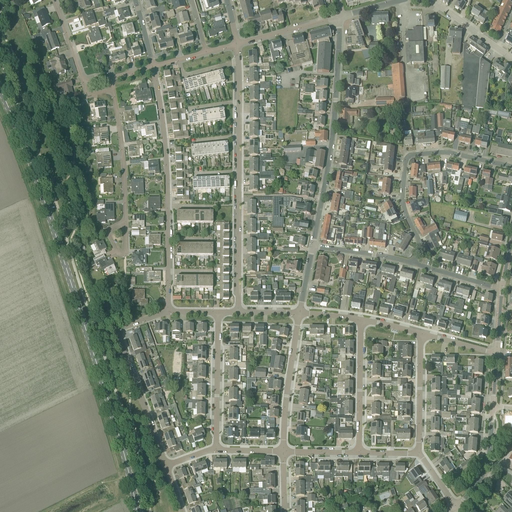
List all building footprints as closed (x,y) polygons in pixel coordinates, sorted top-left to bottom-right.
[(79,0),(77,1),(80,10),(91,7),(88,0),(79,0)] [(169,4),(175,3),(177,10),(185,7),(182,0),(175,0),(174,0),(173,0),(168,0),(169,4)] [(218,6),(216,0),(202,0),(205,10),(218,6)] [(465,6),(468,8),(470,2),(467,0),(459,0),(455,7),(461,11),(465,6)] [(504,0),(490,30),(499,34),(511,6),(511,3),(504,0)] [(154,5),(155,5),(155,1),(153,2),(145,4),(147,11),(151,9),(152,13),(165,9),(164,6),(155,8),(154,5)] [(318,9),(319,12),(327,10),(325,5),(323,5),(322,2),(324,2),(313,5),(312,5),(314,10),(318,9)] [(250,6),(252,5),(252,3),(250,3),(240,6),(238,6),(238,8),(241,8),(242,11),(251,9),(250,6)] [(473,11),(471,14),(478,18),(477,20),(483,25),(487,18),(486,17),(488,13),(484,10),(483,12),(475,7),(473,11)] [(124,21),(124,19),(130,17),(127,8),(121,10),(121,9),(117,10),(119,17),(117,18),(119,22),(124,21)] [(242,13),(243,16),(252,14),(251,11),(253,10),(253,8),(251,9),(242,11),(239,12),(240,14),(242,13)] [(493,17),(497,11),(493,8),(489,14),(493,17)] [(160,18),(158,18),(157,15),(166,12),(165,9),(152,13),(153,16),(149,17),(151,24),(158,21),(161,21),(160,18)] [(46,16),(47,16),(45,11),(41,13),(39,10),(32,13),(34,18),(38,17),(42,28),(50,24),(49,24),(46,16)] [(279,14),(276,14),(278,24),(284,23),(282,18),(285,17),(283,10),(278,11),(279,14)] [(96,24),(92,11),(81,14),(86,27),(96,24)] [(271,11),(269,12),(272,23),(276,22),(276,25),(278,24),(276,14),(275,13),(272,14),(271,11)] [(264,13),(266,22),(270,21),(270,24),(272,23),(269,12),(264,13)] [(179,15),(181,24),(189,22),(186,13),(179,15)] [(388,14),(372,14),(372,25),(379,24),(379,23),(388,23),(388,14)] [(256,19),(247,21),(249,27),(258,25),(258,27),(262,26),(259,16),(256,17),(256,19)] [(425,19),(425,28),(425,29),(429,28),(429,37),(434,37),(433,28),(435,28),(434,20),(433,20),(433,19),(429,19),(428,18),(426,18),(425,19)] [(151,24),(153,30),(160,28),(158,21),(151,24)] [(213,23),(214,30),(208,31),(210,38),(217,36),(216,34),(219,33),(226,31),(225,27),(225,26),(225,27),(223,21),(213,23)] [(347,34),(347,39),(356,38),(357,40),(359,39),(364,37),(359,22),(350,25),(349,26),(350,29),(347,34)] [(122,26),(124,33),(126,33),(127,36),(135,33),(132,24),(126,25),(122,26)] [(187,32),(188,31),(187,28),(188,28),(187,25),(182,26),(184,33),(187,44),(193,42),(191,35),(188,36),(187,32)] [(102,41),(97,28),(90,30),(91,34),(88,35),(91,44),(102,41)] [(331,46),(331,45),(330,45),(328,39),(331,38),(329,29),(308,34),(310,40),(307,41),(308,47),(312,46),(311,44),(318,42),(319,45),(317,72),(329,73),(329,72),(328,72),(330,46),(331,46)] [(423,41),(423,29),(416,29),(417,32),(414,33),(414,32),(406,32),(406,40),(408,40),(410,65),(424,64),(423,44),(423,41)] [(450,29),(449,38),(447,38),(446,44),(453,45),(452,54),(460,54),(462,31),(450,29)] [(51,35),(50,30),(40,34),(43,40),(46,39),(48,45),(46,45),(49,52),(59,48),(54,34),(51,35)] [(159,39),(160,39),(161,43),(158,43),(160,51),(167,49),(164,38),(162,31),(156,33),(156,36),(158,35),(159,39)] [(187,44),(184,33),(177,35),(180,46),(187,44)] [(295,46),(298,54),(291,56),(292,60),(289,61),(290,68),(301,65),(312,62),(308,47),(307,41),(303,42),(302,36),(298,37),(293,39),(292,39),(294,46),(295,46)] [(165,38),(164,38),(167,49),(173,47),(171,40),(168,41),(167,37),(165,38)] [(369,50),(364,37),(359,39),(357,40),(356,38),(347,39),(347,52),(365,51),(369,50)] [(488,49),(472,37),(472,38),(471,38),(470,39),(470,40),(466,45),(464,44),(464,51),(463,90),(462,107),(464,107),(472,108),(485,109),(490,66),(481,59),(487,51),(487,52),(489,50),(488,49)] [(143,47),(139,48),(137,43),(134,44),(136,50),(132,51),(129,39),(124,40),(126,46),(127,52),(128,52),(129,56),(133,55),(134,58),(141,56),(141,55),(145,53),(143,47)] [(273,51),(270,52),(273,62),(276,61),(275,59),(278,58),(276,51),(282,50),(280,42),(272,44),(273,51)] [(369,44),(370,52),(378,51),(378,43),(369,44)] [(103,46),(104,51),(107,62),(111,61),(112,64),(119,62),(116,51),(110,53),(109,49),(106,50),(105,45),(103,46)] [(122,50),(116,51),(119,62),(125,60),(123,53),(127,52),(126,46),(121,47),(122,50)] [(104,51),(101,52),(101,53),(95,55),(98,67),(105,66),(104,63),(107,62),(104,51)] [(63,57),(50,62),(54,76),(61,74),(64,73),(65,74),(66,73),(65,72),(67,72),(63,57)] [(509,77),(507,76),(510,72),(508,71),(511,68),(506,65),(505,66),(499,63),(499,62),(496,60),(492,66),(500,72),(499,74),(501,76),(503,73),(504,74),(501,79),(506,83),(509,77)] [(394,66),(392,66),(395,103),(404,102),(404,99),(405,98),(402,64),(399,64),(393,64),(394,66)] [(440,89),(449,90),(450,67),(441,67),(440,89)] [(174,77),(173,71),(164,73),(164,72),(166,84),(175,82),(180,81),(179,76),(174,77)] [(353,86),(359,86),(359,80),(353,80),(353,77),(348,77),(347,85),(353,86)] [(63,90),(66,98),(73,96),(70,87),(72,87),(70,81),(56,86),(58,92),(63,90)] [(168,95),(177,93),(182,92),(181,87),(177,88),(175,82),(166,84),(168,95)] [(147,89),(146,84),(139,85),(140,91),(141,91),(141,92),(135,93),(137,103),(143,102),(143,103),(148,102),(147,101),(151,100),(149,90),(145,91),(145,90),(147,89)] [(269,86),(260,86),(260,89),(258,89),(258,88),(250,88),(250,95),(263,95),(264,95),(264,90),(270,90),(269,86)] [(347,92),(346,100),(352,101),(353,96),(357,97),(357,93),(353,93),(353,92),(347,92)] [(178,99),(177,93),(168,95),(170,105),(179,104),(184,103),(183,98),(178,99)] [(327,94),(326,94),(326,93),(316,93),(315,101),(319,101),(326,101),(326,98),(327,98),(328,97),(328,95),(327,94)] [(260,104),(265,104),(265,101),(262,101),(262,95),(263,95),(250,95),(250,102),(258,102),(260,102),(260,104)] [(391,106),(391,98),(376,99),(376,107),(391,106)] [(97,109),(99,119),(106,117),(105,111),(105,110),(104,108),(106,108),(105,103),(98,104),(98,103),(94,103),(95,109),(97,109)] [(179,104),(170,105),(172,116),(181,115),(186,114),(185,109),(180,110),(179,104)] [(250,113),(262,113),(262,108),(265,108),(265,104),(260,104),(260,107),(258,107),(258,106),(250,106),(250,113)] [(326,106),(315,105),(314,113),(318,113),(325,114),(326,106)] [(131,107),(132,111),(123,112),(125,123),(136,122),(134,110),(138,109),(137,106),(131,107)] [(359,117),(359,111),(341,110),(340,124),(349,124),(349,116),(359,117)] [(260,122),(265,122),(272,122),(272,119),(262,119),(262,113),(250,113),(250,120),(258,120),(258,119),(260,119),(260,122)] [(173,127),(182,126),(187,126),(187,121),(182,121),(181,115),(172,116),(173,127)] [(318,130),(319,127),(324,127),(325,119),(318,119),(317,124),(314,123),(313,130),(318,130)] [(458,142),(464,144),(467,130),(469,124),(461,122),(459,128),(464,129),(463,134),(462,134),(461,136),(460,136),(458,142)] [(143,124),(133,125),(134,132),(144,131),(145,137),(152,136),(152,139),(157,138),(155,125),(143,127),(143,124)] [(442,139),(448,140),(450,129),(450,125),(446,124),(445,127),(444,127),(442,139)] [(182,126),(173,127),(174,139),(175,139),(175,138),(188,137),(188,132),(183,132),(182,126)] [(108,134),(108,128),(93,129),(94,138),(100,137),(100,144),(109,143),(108,136),(107,134),(108,134)] [(259,140),(265,140),(273,140),(273,138),(273,136),(265,136),(265,137),(262,137),(262,131),(261,131),(250,131),(250,138),(259,138),(259,140)] [(327,142),(327,132),(320,132),(315,132),(314,138),(319,138),(319,142),(327,142)] [(427,144),(426,134),(418,135),(418,132),(414,132),(414,140),(414,138),(418,138),(418,145),(423,145),(424,146),(426,146),(426,145),(426,144),(427,144)] [(434,133),(426,134),(427,144),(427,145),(427,146),(430,146),(430,145),(430,144),(435,144),(434,133)] [(475,146),(481,147),(483,136),(480,135),(480,137),(478,137),(477,140),(476,140),(475,146)] [(386,154),(394,154),(395,148),(391,148),(391,145),(385,144),(386,142),(374,140),(373,146),(387,147),(386,154)] [(128,147),(129,158),(142,157),(142,154),(143,154),(142,145),(149,144),(148,141),(136,142),(136,146),(128,147)] [(497,155),(511,157),(511,147),(509,147),(499,145),(497,155)] [(202,157),(205,157),(204,146),(191,147),(192,158),(195,158),(196,160),(198,163),(200,162),(202,160),(202,157)] [(353,148),(349,148),(342,147),(341,153),(349,154),(353,155),(353,148)] [(184,154),(184,149),(175,149),(175,155),(176,155),(176,157),(184,157),(188,157),(187,154),(184,154)] [(299,166),(305,167),(312,168),(311,169),(322,170),(325,153),(320,152),(320,153),(314,152),(314,151),(306,150),(305,160),(300,159),(299,166)] [(110,153),(96,154),(98,169),(112,168),(110,153)] [(184,157),(176,157),(176,163),(176,166),(185,166),(185,165),(188,165),(188,161),(185,161),(184,157)] [(159,175),(158,161),(146,162),(146,159),(137,160),(137,163),(144,163),(145,169),(148,169),(149,172),(155,172),(155,175),(159,175)] [(348,160),(340,159),(339,165),(346,166),(346,170),(352,171),(353,167),(351,167),(352,161),(348,160)] [(445,172),(451,174),(453,165),(447,163),(446,169),(445,172)] [(460,166),(453,165),(451,174),(452,174),(451,177),(454,177),(453,182),(459,183),(460,178),(457,177),(458,172),(460,166)] [(176,175),(185,174),(188,174),(188,171),(185,171),(185,166),(176,166),(176,172),(177,172),(177,174),(176,174),(176,175)] [(259,174),(259,176),(275,176),(275,172),(265,172),(265,173),(262,173),(262,167),(257,167),(250,167),(250,174),(257,174),(259,174)] [(311,172),(311,169),(312,168),(305,167),(304,173),(309,174),(308,178),(316,180),(317,173),(311,172)] [(469,180),(469,178),(471,169),(465,167),(463,176),(463,178),(460,178),(459,183),(457,191),(461,192),(464,179),(469,180)] [(471,169),(469,178),(475,179),(477,170),(471,169)] [(489,179),(491,173),(488,172),(488,171),(483,170),(482,174),(483,174),(483,177),(487,178),(485,185),(492,186),(493,180),(489,179)] [(411,178),(417,179),(420,180),(420,182),(422,182),(426,182),(426,179),(423,178),(423,175),(423,173),(411,172),(411,178)] [(185,174),(176,175),(177,180),(177,183),(185,183),(189,183),(189,179),(185,179),(185,174)] [(336,182),(347,184),(350,185),(352,179),(348,178),(348,180),(342,179),(343,175),(338,174),(336,182)] [(499,175),(498,180),(511,183),(511,175),(510,175),(509,177),(499,175)] [(100,194),(104,194),(112,193),(112,189),(111,186),(113,186),(113,179),(100,180),(100,194)] [(131,181),(131,193),(144,192),(143,180),(131,181)] [(383,183),(382,187),(390,188),(391,181),(383,180),(379,180),(379,183),(383,183)] [(300,197),(306,198),(307,194),(313,195),(314,188),(308,187),(308,182),(299,181),(298,186),(302,187),(300,197)] [(341,187),(346,188),(347,184),(336,182),(335,190),(340,191),(341,187)] [(177,192),(186,192),(189,192),(189,188),(186,188),(185,183),(177,183),(177,189),(177,191),(177,192)] [(409,198),(416,198),(416,195),(420,195),(420,192),(420,189),(421,190),(421,186),(416,186),(416,189),(409,189),(409,198)] [(389,195),(390,188),(382,187),(382,192),(378,191),(377,194),(382,194),(389,195)] [(500,202),(503,202),(504,199),(511,200),(511,189),(507,188),(505,196),(501,196),(500,202)] [(186,192),(177,192),(177,197),(178,200),(177,200),(177,201),(177,200),(189,200),(189,197),(186,197),(186,192)] [(334,195),(332,204),(339,205),(340,197),(334,195)] [(160,210),(160,198),(148,198),(148,210),(144,210),(144,213),(156,213),(156,210),(160,210)] [(310,214),(311,206),(300,204),(301,200),(291,198),(273,198),(273,202),(273,213),(272,219),(276,219),(276,218),(279,218),(279,206),(289,206),(289,202),(295,203),(294,210),(303,211),(302,213),(310,214)] [(499,205),(498,209),(510,212),(511,203),(511,200),(504,199),(503,202),(502,205),(499,205)] [(415,201),(416,204),(411,206),(413,214),(420,212),(419,209),(425,207),(423,200),(415,201)] [(390,203),(383,206),(384,207),(380,208),(381,211),(383,215),(383,214),(394,209),(390,203)] [(105,215),(96,215),(97,223),(105,223),(105,221),(114,220),(114,204),(104,205),(105,215)] [(339,205),(332,204),(331,212),(337,213),(338,209),(349,211),(350,207),(349,207),(346,206),(342,206),(339,205)] [(397,216),(394,209),(383,214),(383,215),(382,215),(385,222),(390,220),(390,219),(394,217),(397,216)] [(467,215),(456,212),(454,220),(465,223),(467,215)] [(144,228),(144,216),(132,216),(132,228),(138,228),(138,232),(139,232),(145,231),(145,228),(144,228)] [(324,225),(329,226),(330,221),(335,222),(335,219),(331,218),(326,216),(324,225)] [(506,229),(508,220),(492,216),(491,222),(499,223),(498,227),(506,229)] [(272,219),(272,222),(272,228),(282,228),(283,228),(283,218),(279,218),(276,218),(276,219),(272,219)] [(308,223),(295,220),(294,228),(307,230),(308,223)] [(425,228),(425,227),(426,226),(424,222),(421,223),(420,220),(414,223),(418,230),(419,230),(423,237),(427,235),(437,229),(433,221),(431,222),(431,224),(431,226),(427,228),(427,227),(425,228)] [(220,231),(229,231),(229,226),(228,226),(228,224),(229,224),(229,223),(228,223),(217,223),(217,227),(220,227),(220,231)] [(337,230),(337,233),(343,234),(344,228),(329,226),(324,225),(323,232),(332,234),(333,230),(337,230)] [(385,248),(386,243),(383,243),(383,236),(384,236),(385,230),(379,229),(379,234),(377,248),(385,248)] [(229,232),(229,231),(220,231),(220,232),(217,232),(217,235),(220,235),(220,240),(229,240),(229,235),(228,235),(228,232),(229,232)] [(354,232),(354,235),(353,245),(361,246),(362,240),(360,240),(361,235),(358,235),(358,232),(355,231),(355,232),(354,232)] [(504,234),(493,231),(491,240),(502,242),(504,234)] [(333,242),(334,239),(331,239),(332,234),(323,232),(321,240),(327,241),(333,242)] [(403,233),(401,236),(401,237),(399,240),(398,240),(407,245),(412,238),(407,235),(403,233)] [(369,247),(377,248),(379,234),(375,234),(375,242),(370,241),(369,247)] [(160,235),(148,235),(149,246),(146,246),(146,249),(149,249),(153,249),(153,246),(160,245),(160,235)] [(351,239),(346,239),(345,244),(353,245),(354,235),(351,235),(351,239)] [(433,235),(425,239),(428,245),(440,239),(439,237),(435,239),(433,235)] [(304,247),(305,239),(293,237),(292,243),(298,244),(298,246),(304,247)] [(438,243),(441,242),(440,239),(428,245),(431,252),(440,247),(438,243)] [(229,241),(229,240),(220,240),(217,240),(217,244),(220,244),(220,249),(229,249),(229,243),(228,243),(228,241),(229,241)] [(403,252),(407,245),(398,240),(396,244),(395,247),(399,249),(403,252)] [(92,265),(95,263),(105,258),(103,255),(106,253),(104,250),(106,249),(103,242),(99,244),(98,243),(94,245),(96,251),(93,253),(95,258),(93,259),(95,262),(91,264),(92,265)] [(498,254),(499,255),(500,250),(489,247),(486,258),(496,261),(498,254)] [(446,261),(449,248),(447,248),(446,251),(442,250),(439,259),(446,261)] [(449,248),(446,261),(453,263),(455,254),(451,253),(452,249),(449,248)] [(220,257),(229,257),(229,252),(228,252),(228,249),(229,249),(220,249),(217,249),(217,252),(220,252),(220,257)] [(140,254),(133,254),(133,265),(142,265),(142,255),(149,255),(149,250),(140,250),(140,254)] [(463,256),(459,255),(456,264),(463,266),(467,253),(464,253),(463,256)] [(467,253),(463,266),(470,268),(473,259),(468,257),(469,254),(467,253)] [(220,261),(220,266),(229,266),(229,260),(228,260),(228,258),(229,258),(229,257),(220,257),(217,257),(217,261),(220,261)] [(318,257),(316,271),(322,272),(321,276),(329,277),(330,268),(326,267),(327,259),(318,257)] [(113,263),(112,260),(107,262),(105,258),(95,263),(97,267),(101,265),(104,270),(105,270),(108,276),(116,271),(112,264),(113,263)] [(300,269),(299,269),(300,264),(298,264),(298,261),(294,260),(294,263),(293,263),(287,262),(286,267),(284,266),(283,273),(288,274),(289,271),(298,273),(299,272),(300,272),(300,269)] [(358,262),(350,261),(349,271),(352,272),(352,268),(357,269),(358,262)] [(365,270),(369,271),(370,264),(364,263),(362,274),(364,274),(365,270)] [(484,272),(483,274),(493,277),(496,266),(487,263),(486,265),(484,264),(482,271),(484,272)] [(370,264),(369,271),(369,273),(372,274),(371,275),(375,276),(377,265),(370,264)] [(229,267),(229,266),(220,266),(217,266),(217,269),(220,269),(220,274),(229,275),(229,269),(228,269),(228,266),(229,267)] [(255,271),(255,266),(247,266),(247,273),(255,273),(255,276),(256,276),(261,276),(267,276),(268,273),(257,272),(257,271),(255,271)] [(387,277),(389,267),(383,266),(381,276),(387,277)] [(392,293),(396,279),(394,278),(396,269),(389,267),(387,277),(387,278),(391,280),(388,292),(392,293)] [(322,272),(316,271),(314,281),(328,283),(329,277),(321,276),(322,272)] [(406,280),(408,272),(402,271),(400,278),(406,280)] [(148,272),(148,282),(160,282),(160,272),(148,272)] [(406,280),(412,281),(414,274),(408,272),(406,280)] [(229,275),(220,274),(217,274),(217,278),(220,278),(220,283),(228,283),(228,277),(228,275),(229,275)] [(425,289),(424,290),(426,285),(428,278),(422,276),(419,285),(417,284),(415,291),(419,292),(420,288),(425,289)] [(433,287),(435,280),(428,278),(426,285),(433,287)] [(346,281),(344,296),(350,297),(353,283),(346,281)] [(444,290),(446,283),(440,281),(438,288),(444,290)] [(220,286),(220,291),(220,292),(228,292),(228,286),(228,283),(220,283),(217,283),(217,286),(220,286)] [(450,294),(453,285),(446,283),(444,290),(444,292),(450,294)] [(257,302),(257,296),(261,296),(261,290),(261,286),(257,286),(257,294),(253,294),(253,289),(247,289),(247,296),(250,296),(250,302),(257,302)] [(458,287),(456,294),(462,296),(465,289),(458,287)] [(471,290),(465,289),(462,296),(469,298),(471,290)] [(145,294),(144,290),(133,291),(133,300),(141,300),(141,308),(148,308),(148,300),(144,300),(144,294),(145,294)] [(264,302),(271,302),(271,290),(261,290),(261,296),(264,296),(264,302)] [(220,292),(220,291),(217,291),(217,295),(220,295),(220,300),(228,300),(228,294),(228,292),(220,292)] [(373,301),(367,300),(365,311),(373,312),(374,306),(378,307),(381,292),(374,291),(373,301)] [(484,298),(484,302),(492,303),(493,296),(485,295),(481,294),(480,297),(484,298)] [(320,302),(327,304),(328,299),(313,296),(312,303),(320,304),(320,302)] [(360,309),(361,303),(364,303),(365,297),(355,296),(353,301),(352,308),(360,309)] [(386,301),(383,300),(380,313),(388,315),(389,308),(384,307),(386,301)] [(491,308),(485,307),(486,303),(479,302),(478,309),(480,309),(480,313),(490,315),(491,308)] [(404,303),(403,306),(401,306),(400,310),(396,308),(394,317),(402,319),(403,314),(406,314),(408,308),(408,307),(409,305),(404,303)] [(410,321),(417,323),(419,317),(415,315),(416,312),(413,311),(412,315),(410,321)] [(437,321),(438,316),(438,315),(433,314),(432,319),(427,318),(427,316),(423,315),(422,320),(425,321),(424,325),(432,327),(434,320),(437,321)] [(489,319),(483,318),(483,315),(477,314),(476,320),(481,321),(480,325),(477,324),(477,327),(481,328),(481,327),(481,325),(488,326),(489,319)] [(449,328),(450,325),(451,322),(448,321),(448,320),(441,318),(438,328),(445,330),(446,327),(449,328)] [(451,322),(450,325),(453,326),(452,332),(459,334),(460,331),(462,332),(463,328),(459,327),(460,322),(458,322),(452,320),(451,322)] [(169,345),(169,337),(170,337),(170,326),(166,325),(159,324),(159,332),(163,332),(163,337),(165,337),(166,345),(169,345)] [(182,341),(182,334),(179,334),(179,325),(172,325),(172,336),(175,336),(175,339),(179,339),(179,341),(182,341)] [(182,334),(182,341),(186,341),(186,339),(190,339),(190,337),(193,337),(193,333),(193,325),(186,325),(186,334),(182,334)] [(238,334),(238,326),(230,326),(230,334),(234,334),(234,339),(237,339),(238,334)] [(250,333),(250,326),(242,326),(242,333),(247,333),(247,338),(249,338),(249,345),(253,345),(253,338),(250,338),(250,333)] [(263,326),(255,326),(255,333),(263,334),(263,336),(260,336),(259,346),(267,346),(267,331),(263,331),(263,326)] [(270,326),(270,331),(280,332),(279,337),(287,338),(288,331),(281,330),(281,327),(270,326)] [(481,330),(481,328),(477,327),(474,326),(473,334),(480,335),(479,338),(486,339),(487,332),(481,330)] [(331,336),(323,336),(323,327),(316,327),(316,336),(316,339),(323,339),(323,338),(326,338),(326,343),(331,344),(331,342),(331,340),(331,336)] [(139,343),(138,339),(142,338),(140,332),(133,334),(135,337),(129,339),(131,345),(139,343)] [(353,349),(353,343),(345,343),(345,339),(338,339),(338,346),(340,346),(340,349),(353,349)] [(281,341),(272,340),(271,351),(276,352),(279,352),(281,341)] [(139,343),(131,345),(134,352),(139,350),(140,353),(146,351),(143,341),(139,343)] [(384,350),(384,348),(386,348),(386,343),(379,343),(379,347),(372,347),(372,354),(382,355),(382,350),(384,350)] [(399,353),(411,353),(411,347),(403,347),(403,343),(397,343),(397,350),(399,350),(399,353)] [(192,352),(192,355),(206,355),(206,349),(203,349),(203,345),(195,345),(192,345),(192,348),(196,348),(196,349),(198,349),(198,352),(192,352)] [(237,356),(241,356),(241,349),(243,349),(243,346),(242,346),(234,346),(234,350),(229,350),(229,356),(237,356)] [(147,356),(152,354),(150,349),(146,351),(140,353),(141,356),(136,358),(138,364),(149,360),(147,356)] [(344,356),(353,356),(353,349),(340,349),(340,356),(338,356),(338,359),(344,359),(344,356)] [(277,357),(278,354),(276,354),(271,353),(270,357),(271,357),(270,365),(275,365),(273,372),(281,374),(282,371),(284,358),(277,357)] [(397,363),(409,363),(409,359),(411,359),(411,353),(399,353),(399,360),(397,360),(397,359),(391,359),(391,362),(391,363),(397,363)] [(206,361),(206,355),(192,355),(192,358),(197,358),(197,361),(196,361),(192,361),(192,364),(203,364),(203,361),(206,361)] [(314,364),(313,367),(323,368),(324,365),(318,365),(318,361),(318,357),(317,357),(305,356),(304,363),(312,363),(312,364),(314,364)] [(432,357),(432,364),(436,364),(436,367),(440,367),(440,372),(440,376),(441,376),(443,376),(443,363),(440,363),(440,357),(432,357)] [(452,376),(457,376),(458,367),(458,364),(455,364),(455,357),(447,357),(446,364),(447,364),(447,367),(453,367),(452,376)] [(474,364),(474,368),(483,368),(483,362),(484,362),(474,361),(474,357),(468,357),(468,360),(471,360),(470,364),(474,364)] [(352,369),(352,363),(344,362),(344,359),(338,359),(338,362),(341,362),(341,369),(352,369)] [(153,370),(150,360),(149,360),(138,364),(140,371),(146,369),(147,372),(153,370)] [(381,362),(381,366),(372,365),(372,372),(383,372),(383,366),(391,366),(391,363),(391,362),(381,362)] [(402,373),(410,373),(410,367),(409,367),(409,363),(397,363),(397,369),(402,370),(402,373)] [(203,367),(203,364),(192,364),(192,367),(193,367),(193,373),(205,373),(205,367),(203,367)] [(237,376),(237,370),(238,370),(238,369),(246,369),(246,366),(239,366),(231,366),(231,370),(229,370),(229,376),(237,376)] [(482,374),(483,368),(474,368),(472,367),(472,370),(470,370),(469,374),(463,373),(462,376),(473,377),(473,374),(483,375),(482,374)] [(337,376),(337,379),(344,379),(344,376),(352,376),(352,369),(341,369),(341,376),(337,376)] [(143,376),(145,383),(152,381),(150,377),(155,375),(153,370),(147,372),(148,374),(143,376)] [(255,378),(266,378),(266,370),(256,370),(255,378)] [(303,370),(302,377),(315,378),(315,375),(310,375),(311,371),(303,370)] [(192,382),(203,382),(203,379),(205,379),(205,373),(193,373),(193,379),(192,379),(192,382)] [(473,387),(481,388),(482,388),(481,388),(482,382),(482,381),(473,381),(473,377),(462,376),(462,381),(469,381),(468,387),(473,387)] [(311,385),(311,388),(316,389),(317,386),(314,385),(315,378),(302,377),(301,383),(309,384),(309,385),(311,385)] [(152,381),(145,383),(147,389),(152,388),(153,391),(160,388),(158,382),(156,379),(152,381)] [(256,392),(256,388),(252,388),(252,383),(256,383),(256,379),(247,379),(247,392),(256,392)] [(268,385),(268,389),(280,391),(281,383),(274,382),(274,379),(269,379),(268,385)] [(352,389),(352,382),(344,382),(344,379),(337,379),(337,389),(352,389)] [(193,388),(193,392),(205,392),(205,386),(203,386),(203,382),(192,382),(192,385),(195,385),(195,388),(193,388)] [(444,386),(440,386),(432,386),(432,392),(441,392),(441,396),(457,396),(457,392),(448,391),(448,390),(444,390),(444,386)] [(465,396),(471,397),(472,394),(481,394),(481,388),(473,387),(468,387),(467,393),(465,393),(465,396)] [(337,389),(337,399),(344,399),(344,396),(352,396),(352,389),(337,389)] [(163,398),(164,398),(161,391),(155,394),(156,397),(150,399),(153,405),(163,401),(162,398),(163,398)] [(300,391),(300,397),(313,399),(313,396),(308,395),(308,392),(300,391)] [(384,397),(384,391),(372,391),(372,397),(374,397),(374,401),(385,401),(385,398),(383,398),(383,397),(384,397)] [(192,392),(192,401),(202,401),(201,401),(201,398),(205,398),(205,392),(193,392),(192,392)] [(397,399),(397,402),(406,402),(406,398),(410,398),(410,392),(402,392),(398,392),(398,397),(402,398),(402,399),(397,399)] [(230,406),(237,406),(242,406),(242,403),(237,402),(237,401),(239,401),(240,400),(240,396),(241,396),(241,395),(229,395),(229,402),(230,402),(230,406)] [(270,405),(278,406),(279,397),(272,397),(272,395),(271,395),(267,395),(266,395),(266,400),(271,400),(270,405)] [(472,407),(480,407),(480,401),(471,400),(471,397),(465,396),(461,396),(460,399),(468,400),(467,406),(472,407)] [(160,410),(161,413),(168,410),(176,407),(175,404),(170,406),(167,407),(165,401),(163,401),(153,405),(155,412),(160,410)] [(194,410),(197,410),(205,410),(205,404),(201,404),(201,401),(202,401),(192,401),(192,404),(194,404),(194,410)] [(383,404),(387,404),(387,401),(385,401),(374,401),(374,404),(371,404),(371,411),(383,411),(383,404)] [(398,406),(398,412),(402,412),(410,412),(410,406),(406,406),(406,402),(397,402),(397,405),(402,405),(402,406),(398,406)] [(446,410),(447,406),(444,406),(431,406),(432,406),(432,412),(431,412),(440,412),(440,413),(441,413),(441,416),(451,416),(451,413),(444,413),(444,410),(446,410)] [(480,408),(480,407),(472,407),(471,410),(467,410),(467,413),(461,413),(461,416),(463,416),(470,416),(470,413),(479,414),(480,408)] [(329,419),(335,419),(339,419),(343,419),(344,419),(344,416),(352,416),(352,409),(340,409),(336,409),(336,415),(337,415),(337,418),(334,418),(334,417),(333,416),(330,416),(329,419)] [(157,417),(160,424),(171,420),(170,417),(170,416),(168,410),(161,413),(162,416),(157,417)] [(191,419),(201,419),(200,419),(200,416),(205,416),(205,410),(197,410),(197,416),(195,416),(191,416),(191,419)] [(268,421),(274,421),(274,418),(278,419),(278,411),(270,411),(267,411),(266,417),(261,417),(261,421),(264,421),(268,421)] [(375,420),(390,420),(390,418),(390,416),(379,416),(379,413),(383,413),(383,411),(371,411),(371,416),(375,416),(375,420)] [(297,415),(297,422),(297,426),(303,426),(304,418),(308,419),(309,413),(303,412),(303,415),(297,415)] [(394,421),(403,422),(405,422),(405,421),(406,418),(410,418),(410,412),(402,412),(398,412),(397,417),(398,417),(398,419),(390,418),(390,420),(390,421),(394,421)] [(237,425),(246,426),(246,421),(241,421),(241,422),(238,422),(236,422),(237,415),(229,415),(228,421),(231,421),(231,425),(237,425)] [(467,419),(466,426),(478,427),(479,421),(479,420),(470,420),(470,416),(463,416),(461,416),(456,415),(456,418),(467,419)] [(338,440),(345,440),(345,436),(345,432),(345,428),(339,428),(339,419),(335,419),(335,433),(338,433),(338,440)] [(160,424),(162,430),(167,429),(168,432),(175,429),(173,423),(172,423),(171,420),(160,424)] [(371,430),(380,430),(381,423),(390,423),(390,421),(390,420),(375,420),(375,424),(371,424),(371,430)] [(261,421),(260,421),(260,429),(258,429),(258,431),(250,430),(250,438),(258,439),(258,436),(264,436),(264,421),(261,421)] [(236,430),(242,430),(242,438),(245,438),(246,426),(237,425),(232,425),(232,430),(228,430),(228,438),(237,438),(237,434),(236,434),(236,430)] [(444,426),(440,426),(431,426),(431,432),(440,432),(440,433),(440,436),(447,436),(455,436),(455,433),(444,433),(444,426)] [(478,427),(466,426),(466,433),(462,432),(462,435),(468,436),(469,433),(478,433),(478,427)] [(396,440),(403,441),(403,427),(400,427),(400,431),(393,431),(393,436),(396,436),(396,440)] [(202,428),(194,431),(196,435),(192,436),(187,438),(190,445),(203,440),(201,436),(204,435),(202,428)] [(178,438),(175,429),(168,432),(169,434),(164,436),(166,443),(174,440),(178,438)] [(307,436),(307,429),(296,429),(296,437),(301,437),(301,441),(308,441),(308,436),(307,436)] [(465,439),(465,446),(477,447),(477,446),(477,440),(468,439),(468,436),(462,435),(458,435),(457,435),(455,435),(455,438),(465,439)] [(431,439),(431,446),(439,446),(439,443),(444,443),(447,443),(447,436),(440,436),(440,439),(431,439)] [(182,450),(178,438),(174,440),(166,443),(169,449),(174,447),(176,452),(182,450)] [(439,449),(439,446),(431,446),(431,452),(439,452),(439,454),(442,454),(442,449),(439,449)] [(450,465),(449,465),(453,462),(450,458),(453,456),(450,452),(445,456),(446,458),(445,459),(446,460),(439,464),(443,469),(442,469),(443,470),(450,465)] [(473,461),(471,459),(460,466),(462,468),(473,461)] [(199,464),(201,472),(207,470),(205,462),(199,464)] [(192,467),(195,474),(201,472),(199,464),(192,467)] [(323,476),(324,476),(324,464),(318,464),(318,466),(314,466),(314,471),(314,478),(317,478),(317,476),(323,476)] [(343,472),(343,464),(336,464),(336,472),(336,473),(333,473),(333,477),(336,477),(336,476),(339,476),(339,472),(343,472)] [(358,472),(364,472),(364,465),(358,464),(358,470),(354,470),(354,475),(354,478),(357,478),(357,475),(358,475),(358,472)] [(373,478),(373,468),(370,468),(370,465),(364,465),(364,472),(363,483),(366,483),(366,476),(370,476),(370,478),(373,478)] [(376,476),(382,476),(383,465),(376,465),(376,468),(373,468),(373,478),(376,478),(376,476)] [(389,478),(392,478),(392,474),(392,468),(389,468),(389,465),(383,465),(382,476),(382,477),(386,477),(386,473),(389,473),(389,478)] [(404,465),(396,465),(395,468),(392,468),(392,474),(399,475),(399,473),(404,473),(406,474),(408,470),(406,469),(404,469),(404,465)] [(450,465),(443,470),(446,475),(453,470),(450,465)] [(184,478),(190,476),(188,468),(177,472),(180,480),(180,479),(184,478)] [(410,473),(415,480),(421,476),(416,469),(410,473)] [(304,477),(304,480),(310,480),(310,476),(304,477),(303,474),(308,474),(308,471),(296,471),(296,478),(304,477)] [(296,483),(296,490),(309,489),(309,483),(314,483),(314,480),(310,480),(304,480),(304,483),(296,483)] [(416,487),(419,491),(419,492),(427,486),(424,482),(416,487)] [(194,496),(198,495),(196,489),(201,487),(200,484),(196,485),(188,488),(189,491),(184,493),(186,499),(194,496)] [(419,492),(419,491),(416,493),(419,498),(416,500),(419,503),(415,506),(419,511),(420,511),(421,511),(423,511),(423,510),(426,508),(422,501),(424,500),(419,492)] [(404,495),(405,496),(410,503),(414,501),(408,492),(404,495)] [(437,500),(432,492),(426,496),(432,504),(437,500)] [(276,501),(275,501),(274,497),(267,497),(265,497),(265,495),(262,495),(259,495),(259,501),(268,501),(268,504),(276,504),(276,501)] [(196,500),(194,496),(186,499),(189,505),(194,504),(195,506),(201,504),(199,498),(196,500)] [(204,511),(202,508),(209,505),(211,504),(210,501),(201,504),(195,506),(196,509),(191,511),(204,511)] [(341,510),(348,508),(346,502),(339,505),(341,510)] [(406,511),(412,511),(411,511),(414,509),(410,503),(406,506),(409,511),(406,511)]
